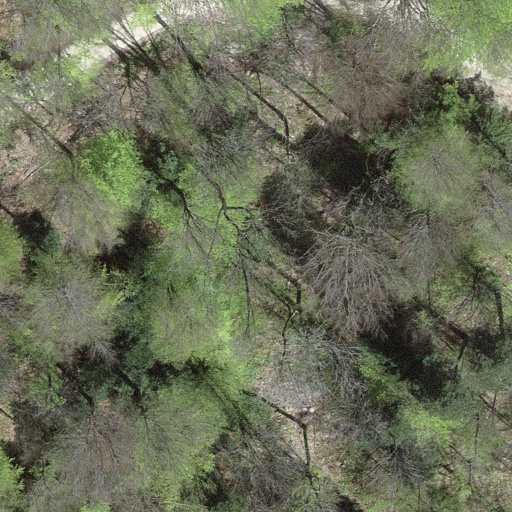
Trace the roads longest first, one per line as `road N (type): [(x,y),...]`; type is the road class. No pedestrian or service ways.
road 1 (unclassified): [(175,0),(0,113)]
road 2 (unclassified): [(511,72),(380,0)]
